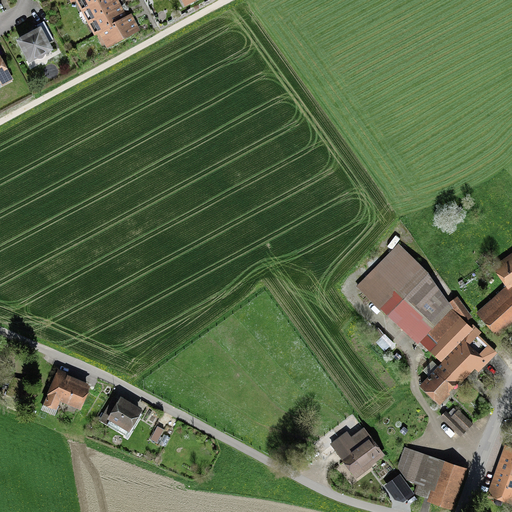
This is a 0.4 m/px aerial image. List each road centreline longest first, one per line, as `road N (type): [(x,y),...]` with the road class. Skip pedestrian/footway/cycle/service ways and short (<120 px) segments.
road 1 (residential): [(0,332),(293,478),(394,511)]
road 2 (track): [(226,0),(0,121)]
